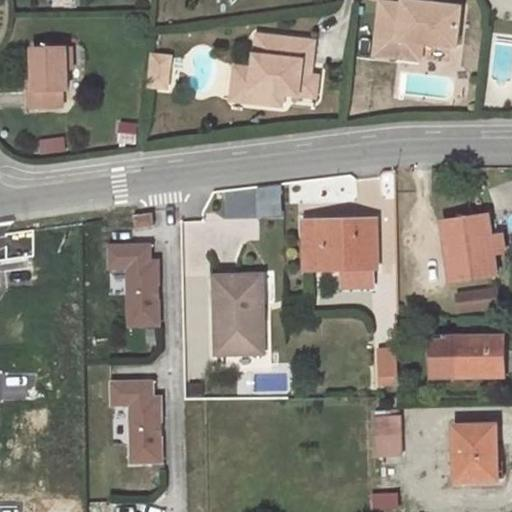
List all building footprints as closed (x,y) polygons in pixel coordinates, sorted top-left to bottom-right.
[(385,2),(378,55),(402,57),(404,46),(425,49),(426,42),(460,47),(465,8),(408,1),(407,5),(385,2)] [(258,68),(249,67),(245,100),(285,104),(287,92),(319,96),(321,75),(314,74),(305,73),(307,60),(316,61),(318,41),(262,34),(258,68)] [(70,43),(38,43),(39,71),(39,88),(33,88),(33,106),(67,104),(67,88),(72,88),(71,64),(70,43)] [(404,46),(402,57),(424,60),(425,49),(404,46)] [(426,61),(454,60),(454,50),(426,50),(426,61)] [(158,54),(155,84),(171,86),(175,56),(158,54)] [(305,73),(314,74),(316,61),(307,60),(305,73)] [(249,67),(239,66),(235,98),(245,100),(249,67)] [(495,252),(492,235),(489,214),(445,220),(455,283),(499,276),(495,252)] [(306,269),(343,268),(374,267),(379,267),(378,218),(306,220),(306,269)] [(501,234),(492,235),(495,252),(503,250),(501,234)] [(151,244),(109,246),(110,268),(130,268),(132,325),(162,324),(160,260),(152,261),(151,244)] [(375,286),(374,267),(343,268),(344,287),(375,286)] [(264,273),(217,273),(218,351),(265,350),(264,273)] [(499,289),(459,295),(461,311),(501,306),(499,289)] [(507,335),(432,336),(432,377),(511,375),(511,353),(507,354),(507,335)] [(379,349),(380,376),(381,376),(397,376),(398,376),(398,348),(379,349)] [(397,376),(381,376),(381,385),(397,384),(397,376)] [(156,382),(114,383),(115,405),(135,405),(136,463),(166,462),(164,398),(157,398),(156,382)] [(402,434),(401,417),(376,417),(377,434),(402,434)] [(497,424),(457,425),(458,479),(499,477),(497,424)] [(402,434),(377,434),(377,454),(402,453),(402,434)] [(378,489),(361,490),(361,502),(361,511),(378,510),(378,489)] [(361,490),(351,490),(352,511),(361,511),(361,502),(361,490)]
